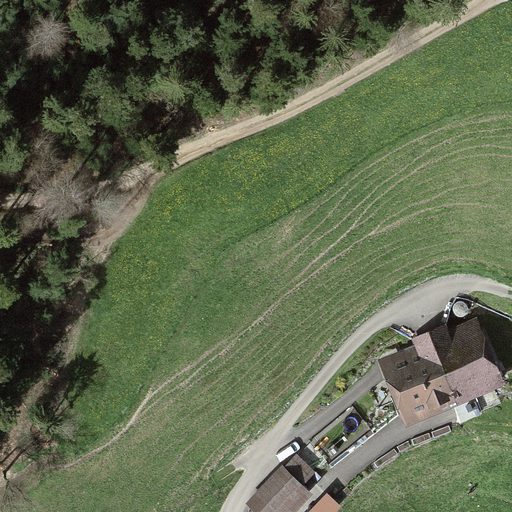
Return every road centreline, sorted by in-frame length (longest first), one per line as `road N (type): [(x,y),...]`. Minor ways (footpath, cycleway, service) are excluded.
road 1 (track): [(484,0),(328,92),(151,172),(100,192),(0,194)]
road 2 (track): [(235,511),(265,449),(394,313),(445,286),(511,294)]
road 3 (track): [(302,511),(395,434),(435,417)]
